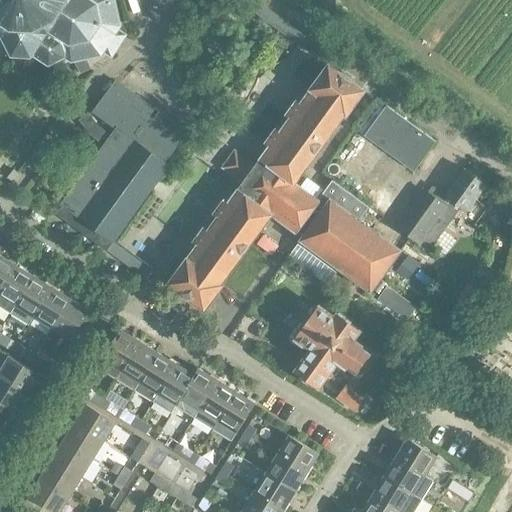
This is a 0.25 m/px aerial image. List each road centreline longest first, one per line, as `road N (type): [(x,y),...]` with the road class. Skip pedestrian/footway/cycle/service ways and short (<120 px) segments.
road 1 (residential): [(2,210),(109,279),(127,312),(184,346),(212,343),(361,437),(315,511)]
road 2 (residential): [(511,162),(316,24),(267,0)]
road 3 (residential): [(2,210),(88,89),(131,55),(169,0)]
